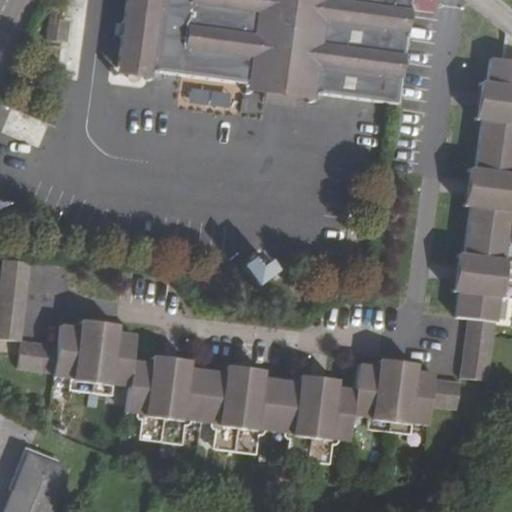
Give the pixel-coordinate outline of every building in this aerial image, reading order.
[(125,0),(117,67),(264,87),(263,97),(293,100),(294,91),(395,105),(409,0),(125,0)] [(65,41),(65,25),(48,24),(47,41),(65,41)] [(501,61),(488,59),(454,318),(467,320),(495,324),(498,299),(511,300),(511,262),(503,261),(509,213),(511,213),(511,40),(505,34),(501,61)] [(0,274),(0,340),(20,342),(29,264),(1,261),(0,274)] [(495,324),(467,320),(466,326),(493,330),(495,324)] [(56,347),(20,342),(16,370),(52,374),(52,378),(68,380),(65,405),(108,411),(111,386),(127,389),(124,414),(140,416),(137,441),(180,446),(183,422),(214,426),(211,451),(254,456),(257,431),(288,435),(284,460),(327,467),(331,441),(347,444),(351,417),(367,420),(364,444),(406,450),(410,426),(426,427),(429,408),(455,411),(459,384),(432,381),(433,375),(357,365),(354,391),(132,362),(134,336),(59,326),(56,347)] [(487,383),(493,330),(466,326),(459,379),(487,383)] [(48,511),(66,470),(26,455),(2,511),(48,511)]
